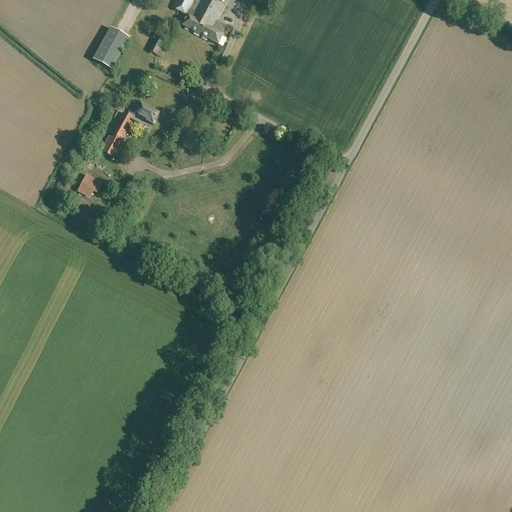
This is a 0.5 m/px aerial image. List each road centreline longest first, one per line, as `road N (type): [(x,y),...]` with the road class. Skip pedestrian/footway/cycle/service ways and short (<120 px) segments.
road 1 (unclassified): [(156,511),(430,0)]
road 2 (unknown): [(113,195),(138,171),(183,173),(220,162),(263,123)]
road 3 (unknown): [(263,123),(221,102),(211,82),(241,10),(235,0)]
